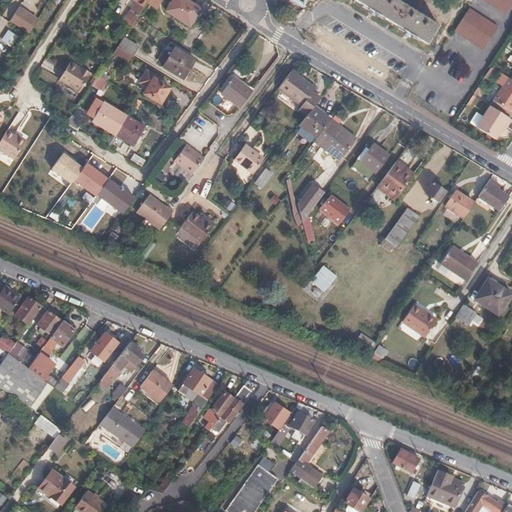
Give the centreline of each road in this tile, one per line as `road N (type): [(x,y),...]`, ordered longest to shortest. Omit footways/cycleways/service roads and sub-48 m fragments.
road 1 (residential): [(0,264),(370,428)]
road 2 (residential): [(247,2),(262,24),(503,170)]
road 3 (unknown): [(287,40),(190,195)]
road 4 (residential): [(370,428),(511,486)]
road 5 (unknown): [(511,212),(432,333)]
